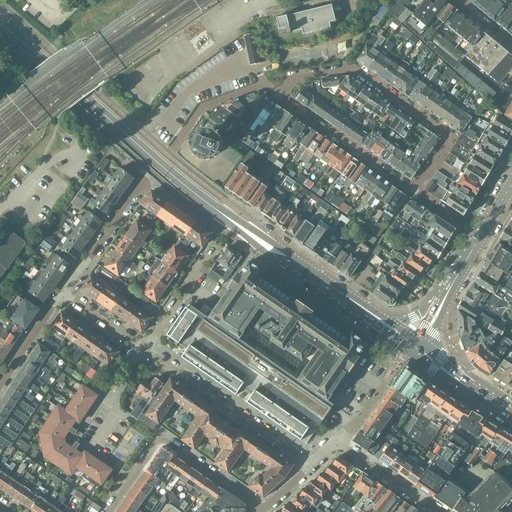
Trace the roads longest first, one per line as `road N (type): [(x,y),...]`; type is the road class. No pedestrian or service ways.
road 1 (secondary): [(413,347),(188,188),(0,19)]
road 2 (residential): [(413,190),(450,137),(352,69),(262,82)]
road 3 (residential): [(109,511),(165,440),(262,509)]
road 4 (residential): [(312,464),(143,349)]
road 5 (residential): [(413,190),(262,82)]
road 6 (residential): [(62,293),(139,184)]
road 7 (unclassified): [(413,347),(479,236)]
